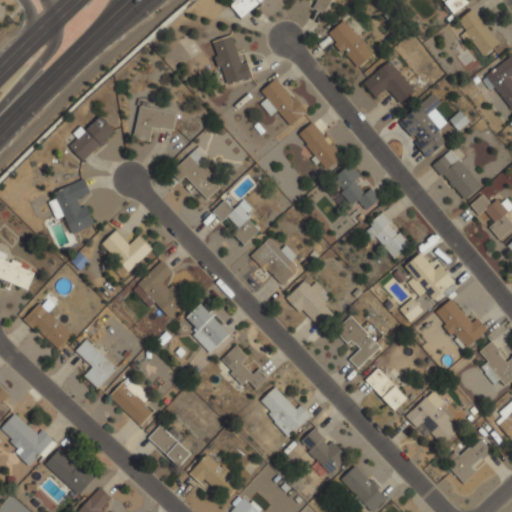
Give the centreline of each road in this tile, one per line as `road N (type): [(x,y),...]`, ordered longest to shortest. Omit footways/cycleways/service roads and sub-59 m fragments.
road 1 (residential): [(129,180),(444,511)]
road 2 (residential): [(284,39),(511,307)]
road 3 (residential): [(0,346),(177,511)]
road 4 (primary): [(0,115),(124,0)]
